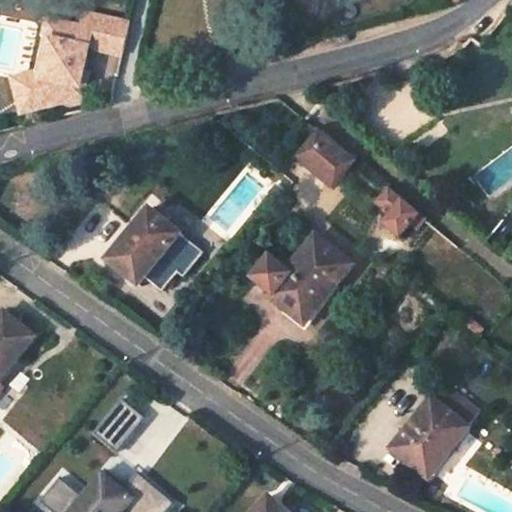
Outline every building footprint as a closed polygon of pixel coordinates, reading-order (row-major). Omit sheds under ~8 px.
[(34,72),(12,78),(21,112),(83,96),(88,72),(83,71),(88,47),(122,54),(130,22),(84,12),(82,26),(47,18),(34,72)] [(320,133),(300,157),(305,162),(325,137),(320,133)] [(305,162),(333,186),(354,161),(325,137),(305,162)] [(414,223),(395,209),(383,224),(401,239),(414,223)] [(205,253),(151,210),(109,259),(140,284),(146,278),(163,292),(178,273),(184,278),(205,253)] [(352,263),(317,235),(288,272),(272,259),(258,277),(274,290),(270,295),(289,309),(307,287),(323,300),(352,263)] [(289,309),(305,322),(323,300),(307,287),(289,309)] [(0,383),(38,338),(6,311),(0,317),(0,393),(4,388),(0,385),(0,383)] [(431,477),(481,414),(447,386),(436,399),(433,398),(393,449),(411,462),(431,477)] [(96,432),(120,452),(148,420),(124,400),(96,432)] [(431,477),(411,462),(407,468),(426,483),(431,477)] [(60,478),(40,502),(51,511),(168,511),(175,504),(139,474),(126,488),(107,471),(84,498),(60,478)] [(286,511),(270,497),(256,511),(286,511)]
